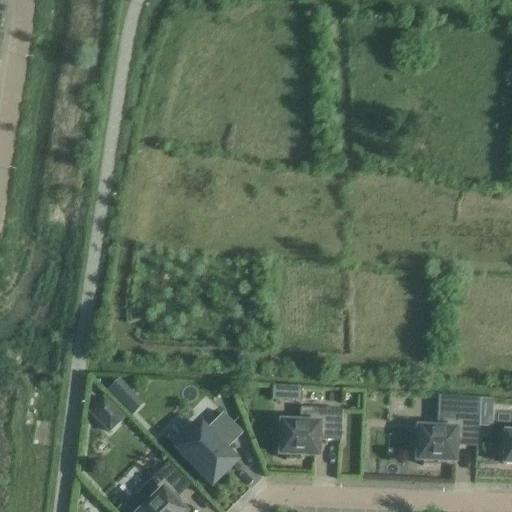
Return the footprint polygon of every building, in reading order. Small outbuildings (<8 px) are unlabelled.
[(115,404),(128,391),(118,381),(105,394),(115,404)] [(273,400),(302,401),(302,387),(274,387),(273,400)] [(123,420),(103,400),(89,414),(109,434),(123,420)] [(415,434),(414,446),(418,447),(417,462),(423,463),(423,467),(439,468),(439,463),(454,464),(455,447),(477,448),(479,417),(479,402),(459,401),(459,417),(439,417),(438,431),(419,430),(418,434),(415,434)] [(479,402),(479,417),(492,418),(493,403),(479,402)] [(316,459),(317,442),(339,443),(340,413),(300,411),(300,426),(280,425),(280,428),(277,428),(276,441),(280,441),(279,457),(285,457),(285,462),(301,463),(301,458),(316,459)] [(198,425),(172,450),(212,490),(237,464),(225,452),(242,435),(223,416),(206,432),(198,425)] [(511,434),(504,434),(503,466),(511,466),(511,434)] [(189,488),(168,466),(125,508),(129,511),(181,511),(173,503),(189,488)]
